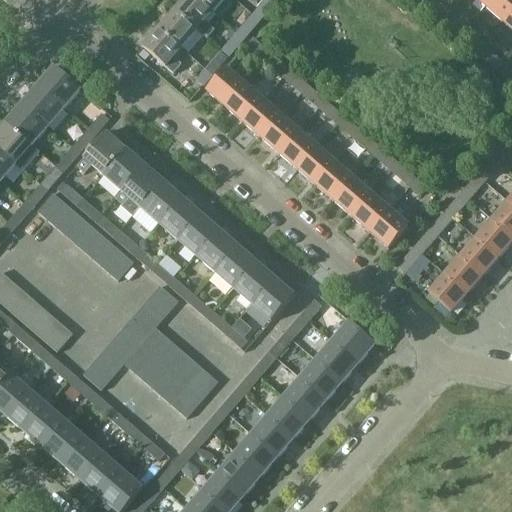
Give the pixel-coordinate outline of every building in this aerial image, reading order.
[(214,14),(197,0),(186,0),(175,13),(199,33),(199,32),(208,40),(215,31),(206,24),(214,14)] [(226,0),(197,0),(214,14),(226,0)] [(276,5),(270,0),(265,0),(252,16),(260,23),(276,5)] [(412,0),(423,9),(431,1),(429,0),(412,0)] [(476,0),(487,9),(494,0),(476,0)] [(505,25),(511,16),(511,0),(494,0),(487,9),(505,25)] [(431,1),(423,9),(442,25),(449,16),(431,1)] [(199,33),(175,13),(160,31),(183,51),(199,33)] [(260,23),(252,16),(237,34),(245,41),(260,23)] [(460,40),(467,32),(449,16),(442,25),(460,40)] [(183,51),(160,31),(143,50),(174,76),(181,69),(173,62),(183,51)] [(478,56),(485,48),(467,32),(460,40),(478,56)] [(245,41),(237,34),(221,52),(229,59),(245,41)] [(265,63),(272,55),(254,39),(246,47),(265,63)] [(496,72),(503,63),(485,48),(478,56),(496,72)] [(229,59),(221,52),(205,70),(213,77),(229,59)] [(272,55),(265,63),(283,79),(291,71),(272,55)] [(511,85),(511,70),(503,63),(496,72),(511,85)] [(38,88),(64,111),(81,92),(55,69),(38,88)] [(213,77),(205,70),(195,81),(203,88),(213,77)] [(226,109),(245,86),(227,70),(207,93),(226,109)] [(291,71),(283,79),(301,95),(309,86),(291,71)] [(245,86),(226,109),(244,125),(264,102),(245,86)] [(309,86),(301,95),(319,111),(327,102),(309,86)] [(22,107),(48,129),(64,111),(38,88),(22,107)] [(264,102),(244,125),(262,140),(282,117),(264,102)] [(327,102),(319,111),(337,126),(345,118),(327,102)] [(48,129),(22,107),(6,126),(32,148),(48,129)] [(88,131),(96,138),(110,121),(102,114),(88,131)] [(282,117),(262,140),(280,156),(300,133),(282,117)] [(345,118),(337,126),(356,142),(363,133),(345,118)] [(6,126),(0,132),(0,153),(16,167),(16,166),(24,173),(40,155),(32,148),(6,126)] [(96,138),(88,131),(72,150),(79,156),(96,138)] [(300,133),(280,156),(298,172),(318,149),(300,133)] [(363,133),(356,142),(374,158),(381,149),(363,133)] [(107,134),(84,161),(77,168),(85,175),(92,167),(104,178),(127,151),(107,134)] [(511,152),(511,143),(508,140),(492,158),(501,166),(511,152)] [(318,149),(298,172),(316,187),(336,165),(318,149)] [(381,149),(374,158),(392,173),(399,165),(381,149)] [(79,156),(72,150),(57,167),(64,174),(79,156)] [(104,178),(122,194),(145,168),(127,151),(104,178)] [(0,185),(16,167),(0,153),(0,185)] [(492,158),(477,177),(485,184),(501,166),(492,158)] [(334,203),(354,180),(336,165),(316,187),(334,203)] [(392,173),(410,189),(417,180),(399,165),(392,173)] [(39,187),(47,194),(64,174),(57,167),(39,187)] [(130,201),(141,210),(164,184),(145,168),(122,194),(116,201),(124,207),(130,201)] [(477,177),(461,195),(469,202),(485,184),(477,177)] [(354,180),(334,203),(352,219),(372,196),(354,180)] [(420,198),(428,190),(417,180),(410,189),(420,198)] [(77,208),(84,200),(63,183),(57,191),(77,208)] [(141,210),(159,226),(182,200),(164,184),(141,210)] [(23,206),(31,212),(47,194),(39,187),(23,206)] [(47,221),(63,203),(54,195),(38,214),(47,221)] [(461,195),(445,213),(453,220),(469,202),(461,195)] [(372,196),(352,219),(371,235),(390,212),(372,196)] [(84,200),(77,208),(96,225),(103,217),(84,200)] [(182,200),(159,226),(177,242),(200,216),(182,200)] [(55,229),(71,211),(63,203),(47,221),(55,229)] [(511,238),(511,207),(508,203),(492,222),(511,238)] [(7,224),(15,231),(31,212),(23,206),(7,224)] [(64,237),(80,218),(71,211),(55,229),(64,237)] [(390,212),(371,235),(389,251),(409,228),(390,212)] [(429,231),(438,238),(453,220),(445,213),(429,231)] [(200,216),(177,242),(196,259),(219,232),(200,216)] [(103,217),(96,225),(114,241),(121,233),(103,217)] [(73,245),(89,226),(80,218),(64,237),(73,245)] [(511,238),(492,222),(476,240),(499,259),(511,244),(511,238)] [(0,232),(0,247),(15,231),(7,224),(0,232)] [(82,252),(98,234),(89,226),(73,245),(82,252)] [(414,249),(422,256),(438,238),(429,231),(414,249)] [(219,232),(196,259),(215,275),(238,248),(219,232)] [(132,256),(139,248),(121,233),(114,241),(132,256)] [(91,260),(107,242),(98,234),(82,252),(91,260)] [(476,240),(461,258),(483,278),(499,259),(476,240)] [(100,268),(116,249),(107,242),(91,260),(100,268)] [(139,248),(132,256),(151,273),(158,265),(139,248)] [(238,248),(215,275),(233,291),(256,265),(238,248)] [(108,275),(124,257),(116,249),(100,268),(108,275)] [(422,256),(414,249),(398,268),(406,275),(422,256)] [(124,257),(108,275),(117,283),(133,265),(124,257)] [(461,258),(445,276),(468,296),(483,278),(461,258)] [(158,265),(151,273),(170,289),(177,281),(158,265)] [(256,265),(233,291),(252,307),(275,281),(256,265)] [(0,276),(0,294),(11,282),(2,274),(0,276)] [(451,314),(468,296),(445,276),(429,295),(451,314)] [(177,281),(170,289),(188,305),(195,297),(177,281)] [(271,324),(294,298),(275,281),(252,307),(271,324)] [(0,294),(0,305),(4,308),(19,290),(11,282),(0,294)] [(153,298),(171,313),(178,304),(160,289),(153,298)] [(4,308),(12,316),(28,298),(19,290),(4,308)] [(195,297),(188,305),(207,321),(214,313),(195,297)] [(12,316),(21,324),(37,305),(28,298),(12,316)] [(171,313),(153,298),(145,306),(163,322),(171,313)] [(315,301),(301,316),(309,323),(312,320),(316,324),(321,323),(324,320),(324,316),(319,312),(323,308),(315,301)] [(21,324),(30,331),(46,313),(37,305),(21,324)] [(163,322),(145,306),(137,315),(155,331),(163,322)] [(0,315),(0,325),(14,337),(21,329),(2,313),(0,315)] [(30,331),(39,339),(55,321),(46,313),(30,331)] [(214,313),(207,321),(226,338),(233,330),(214,313)] [(155,331),(137,315),(130,324),(148,340),(155,331)] [(301,316),(284,336),(292,343),(309,323),(301,316)] [(39,339),(48,347),(64,328),(55,321),(39,339)] [(140,349),(148,340),(130,324),(122,333),(140,349)] [(334,344),(359,367),(376,347),(350,325),(334,344)] [(57,355),(73,336),(64,328),(48,347),(57,355)] [(14,337),(32,353),(39,346),(21,329),(14,337)] [(248,343),(244,340),(233,330),(226,338),(241,351),(248,343)] [(140,349),(149,357),(165,339),(155,331),(148,340),(140,349)] [(132,357),(140,349),(122,333),(114,342),(132,357)] [(284,336),(268,354),(276,361),(292,343),(284,336)] [(149,357),(158,364),(173,346),(165,339),(149,357)] [(132,357),(114,342),(107,351),(124,366),(132,357)] [(359,367),(334,344),(317,364),(342,386),(359,367)] [(32,353),(51,370),(58,362),(39,346),(32,353)] [(158,364),(167,372),(182,354),(173,346),(158,364)] [(132,357),(124,366),(124,367),(133,374),(149,357),(140,349),(132,357)] [(116,375),(124,367),(124,366),(107,351),(98,360),(116,375)] [(167,372),(176,380),(191,362),(182,354),(167,372)] [(268,354),(252,372),(260,379),(276,361),(268,354)] [(158,364),(149,357),(133,374),(142,382),(158,364)] [(116,375),(98,360),(91,369),(109,384),(116,375)] [(51,370),(70,386),(76,378),(58,362),(51,370)] [(176,380),(185,388),(200,370),(191,362),(176,380)] [(167,372),(158,364),(142,382),(151,390),(167,372)] [(300,382),(326,405),(342,386),(317,364),(300,382)] [(0,366),(0,390),(12,377),(0,366)] [(109,384),(91,369),(83,377),(101,393),(109,384)] [(185,388),(194,396),(209,378),(200,370),(185,388)] [(176,380),(167,372),(151,390),(160,398),(176,380)] [(252,372),(236,391),(244,398),(260,379),(252,372)] [(0,390),(0,413),(8,420),(31,393),(12,377),(0,390)] [(70,386),(88,402),(95,394),(76,378),(70,386)] [(194,396),(203,404),(218,385),(209,378),(194,396)] [(185,388),(176,380),(160,398),(169,406),(185,388)] [(285,400),(311,423),(326,405),(300,382),(285,400)] [(194,396),(185,388),(169,406),(178,414),(194,396)] [(236,391),(220,410),(228,417),(244,398),(236,391)] [(8,420),(26,436),(49,409),(31,393),(8,420)] [(88,402),(107,418),(114,410),(95,394),(88,402)] [(203,404),(194,396),(178,414),(187,421),(203,404)] [(269,419),(295,441),(311,423),(285,400),(269,419)] [(26,436),(45,452),(68,426),(49,409),(26,436)] [(107,418),(126,434),(132,427),(114,410),(107,418)] [(220,410),(204,428),(212,435),(228,417),(220,410)] [(252,438),(278,460),(295,441),(269,419),(252,438)] [(45,452),(64,468),(87,442),(68,426),(45,452)] [(126,434),(144,451),(151,443),(132,427),(126,434)] [(204,428),(188,447),(196,454),(212,435),(204,428)] [(236,456),(262,479),(278,460),(252,438),(236,456)] [(64,468),(82,484),(105,458),(87,442),(64,468)] [(144,451),(159,464),(166,456),(151,443),(144,451)] [(188,447),(171,466),(179,473),(196,454),(188,447)] [(220,475),(246,498),(262,479),(236,456),(220,475)] [(124,474),(105,458),(82,484),(101,501),(124,474)] [(171,466),(155,485),(163,491),(179,473),(171,466)] [(114,511),(124,511),(143,491),(124,474),(101,501),(114,511)] [(204,494),(224,511),(233,511),(246,498),(220,475),(204,494)] [(155,485),(139,503),(147,510),(163,491),(155,485)] [(187,511),(224,511),(204,494),(187,511)] [(145,511),(147,510),(139,503),(131,511),(145,511)]
